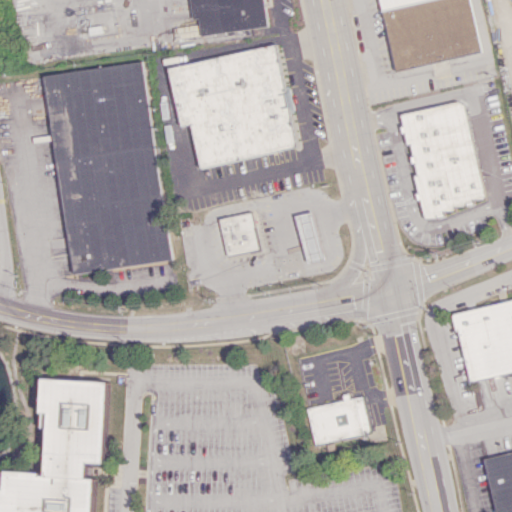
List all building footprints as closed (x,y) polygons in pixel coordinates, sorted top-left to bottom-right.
[(266,26),(262,0),(190,0),(193,20),(199,19),(201,35),(266,26)] [(380,0),(393,70),(479,53),(468,0),(380,0)] [(201,167),(296,148),(277,45),(170,66),(181,126),(193,124),(201,167)] [(170,261),(146,61),(46,74),(66,237),(57,238),(58,241),(50,242),(52,255),(72,253),(74,273),(170,261)] [(485,200),(464,100),(404,113),(425,219),(444,216),(443,208),(485,200)] [(227,256),(260,249),(253,212),(220,218),(227,256)] [(306,261),(322,259),(316,212),(300,214),(306,261)] [(511,296),(455,309),(469,378),(511,369),(511,296)] [(108,381),(43,378),(42,412),(49,412),(46,473),(7,471),(6,489),(0,488),(0,511),(93,511),(95,478),(87,478),(88,462),(104,463),(108,381)] [(308,407),(315,443),(371,432),(364,396),(347,399),(308,407)] [(511,511),(511,448),(485,454),(496,511),(511,511)]
